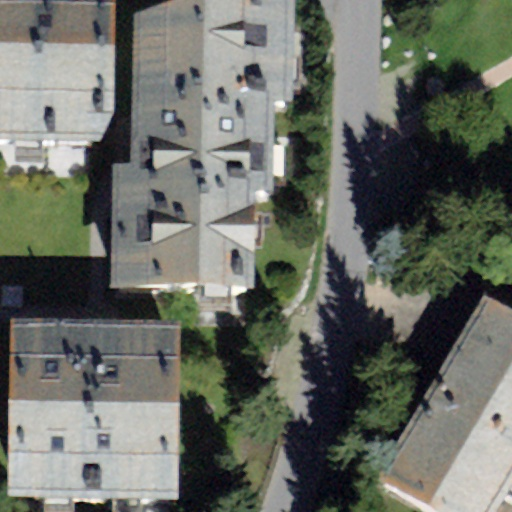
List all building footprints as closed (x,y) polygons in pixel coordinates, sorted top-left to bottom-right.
[(0,0),(0,136),(113,137),(113,0),(0,0)] [(202,190),(255,191),(272,191),(273,100),(292,101),(293,0),(171,0),(135,11),(132,163),(202,164),(202,190)] [(202,164),(132,163),(113,163),(111,285),(253,288),(255,191),(202,190),(202,164)] [(511,312),(481,294),(376,476),(438,511),(496,511),(506,497),(511,500),(511,312)] [(182,323),(11,321),(8,496),(179,499),(182,323)]
